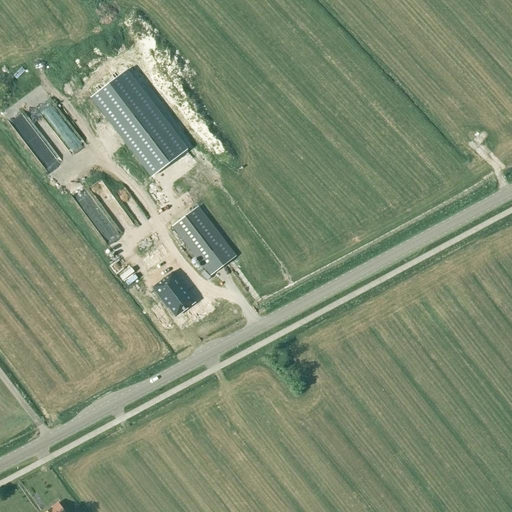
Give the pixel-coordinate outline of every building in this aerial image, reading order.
[(188,147),(127,68),(92,95),(153,174),(188,147)] [(85,181),(93,175),(89,171),(82,177),(85,181)] [(102,180),(91,185),(109,225),(121,220),(102,180)] [(166,203),(153,181),(142,188),(155,210),(166,203)] [(143,215),(151,211),(137,185),(129,189),(143,215)] [(133,208),(128,192),(117,195),(120,205),(127,202),(130,209),(133,208)] [(79,207),(89,202),(85,193),(74,198),(79,207)] [(209,276),(235,256),(198,206),(172,226),(209,276)] [(240,265),(230,272),(240,285),(250,278),(240,265)] [(172,271),(151,287),(167,308),(168,307),(175,316),(194,301),(187,293),(188,292),(172,271)] [(64,511),(58,503),(45,511),(64,511)]
